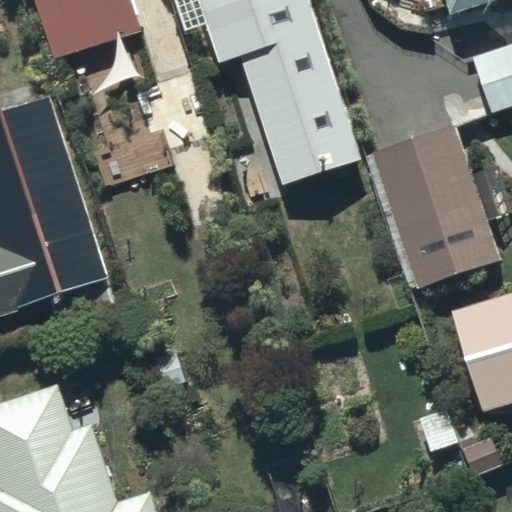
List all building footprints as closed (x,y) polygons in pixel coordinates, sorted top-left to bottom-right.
[(143,33),(132,0),(28,0),(49,63),(143,33)] [(308,0),(196,0),(215,63),(238,56),(277,185),(357,160),(308,0)] [(511,0),(443,0),(448,14),(492,0),(511,0)] [(511,43),(471,57),(489,116),(511,108),(511,43)] [(0,309),(105,278),(51,96),(0,110),(0,309)] [(458,126),(373,152),(415,292),(501,266),(458,126)] [(511,288),(449,311),(481,413),(511,403),(511,288)] [(60,386),(0,406),(0,511),(155,511),(151,498),(119,508),(90,422),(74,428),(60,386)]
